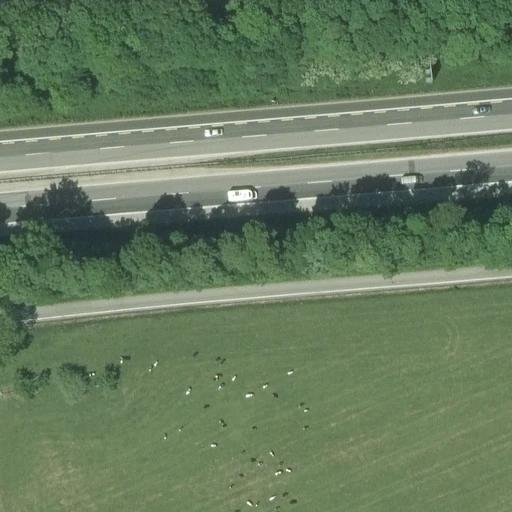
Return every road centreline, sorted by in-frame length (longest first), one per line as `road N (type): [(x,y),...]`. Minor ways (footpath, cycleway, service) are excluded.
road 1 (track): [(511,271),(0,319)]
road 2 (motorway): [(0,208),(511,166)]
road 3 (motorway): [(511,112),(0,153)]
